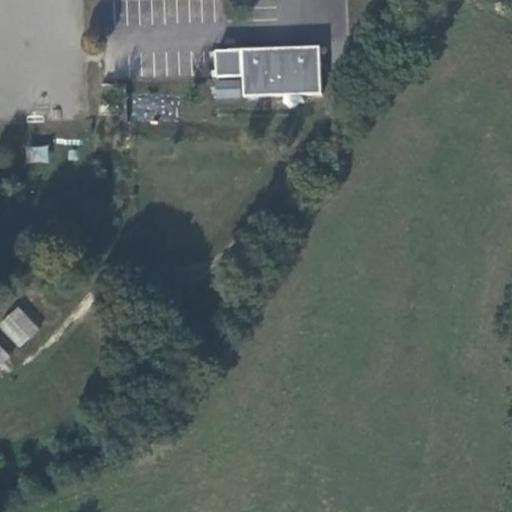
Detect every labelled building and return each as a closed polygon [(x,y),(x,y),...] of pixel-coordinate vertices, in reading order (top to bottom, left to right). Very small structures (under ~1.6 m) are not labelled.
[(217,51),(218,76),(218,78),(243,77),(242,50),(233,50),(217,51)] [(245,97),(322,94),(321,55),(244,58),(245,97)] [(219,98),(243,97),(242,82),(218,83),(219,98)] [(26,162),(47,162),(47,146),(26,146),(26,162)] [(1,326),(22,347),(40,330),(19,308),(1,326)] [(0,368),(11,358),(0,346),(0,368)]
